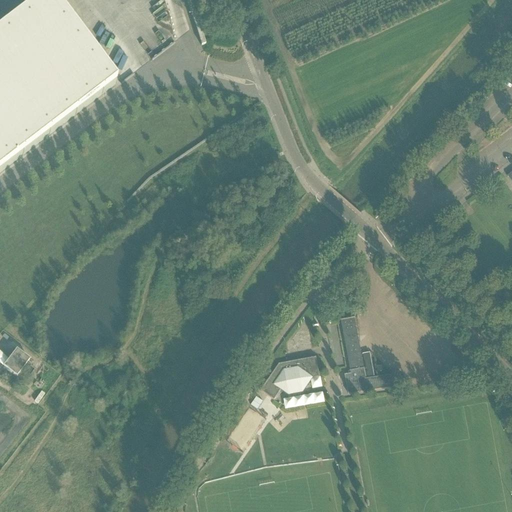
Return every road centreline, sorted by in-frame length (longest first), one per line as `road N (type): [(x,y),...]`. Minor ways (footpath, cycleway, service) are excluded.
road 1 (unclassified): [(511,373),(304,172),(234,0)]
road 2 (unknown): [(0,188),(157,74)]
